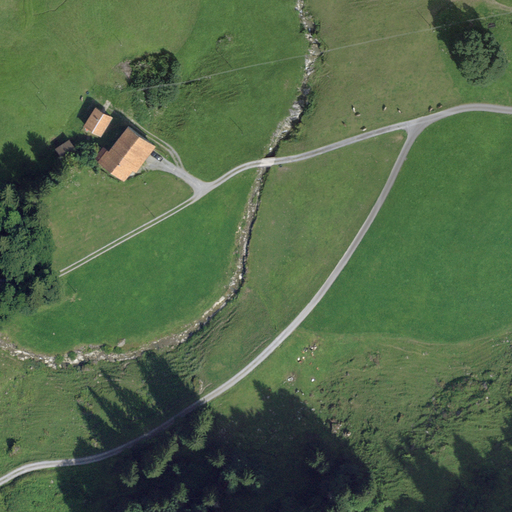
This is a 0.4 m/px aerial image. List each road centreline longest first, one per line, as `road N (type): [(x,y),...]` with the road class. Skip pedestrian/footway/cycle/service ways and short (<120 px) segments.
road 1 (unclassified): [(511,110),(460,109),(417,126),(342,264),(246,372),(144,439),(0,481)]
road 2 (track): [(417,126),(233,171),(46,278),(0,283)]
